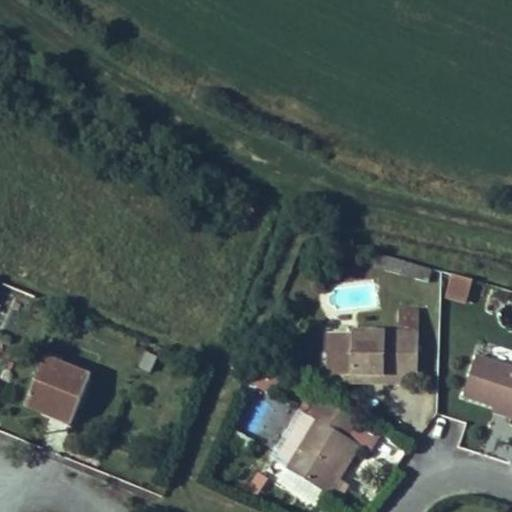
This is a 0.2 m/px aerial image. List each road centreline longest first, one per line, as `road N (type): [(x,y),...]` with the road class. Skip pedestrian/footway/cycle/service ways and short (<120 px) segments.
road 1 (track): [(511,212),(132,68),(29,0)]
road 2 (residential): [(511,481),(433,455),(386,511)]
